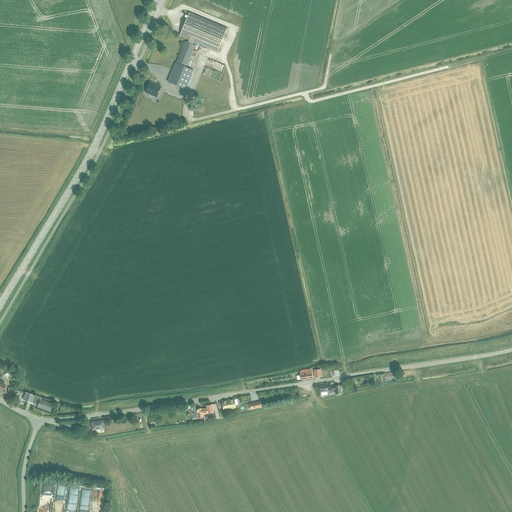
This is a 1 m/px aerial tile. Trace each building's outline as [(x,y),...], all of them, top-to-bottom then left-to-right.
[(188,43),(185,41),(168,82),(186,89),(193,71),(185,68),(195,45),(193,45),(194,42),(217,52),(227,29),(190,13),(180,36),(189,40),(188,43)] [(166,66),(170,56),(164,53),(159,63),(166,66)] [(161,87),(150,82),(146,92),(150,94),(151,92),(158,95),(160,90),(161,87)] [(300,375),(297,376),(297,378),(298,380),(300,380),(301,379),(301,380),(313,378),(312,375),(312,371),(310,372),(300,373),(300,375)] [(319,386),(320,389),(320,393),(320,394),(321,396),(325,395),(328,395),(329,395),(329,394),(329,392),(330,392),(331,391),(334,391),(335,392),(336,392),(336,394),(338,393),(341,393),(341,390),(340,385),(337,386),(335,386),(334,387),(333,387),(333,388),(332,388),(331,388),(331,386),(331,384),(329,385),(327,385),(323,386),(319,386)] [(26,393),(25,396),(27,397),(27,398),(26,400),(26,401),(28,401),(32,403),(32,401),(35,402),(39,403),(38,404),(37,407),(42,408),(44,409),(49,411),(50,411),(52,405),(41,401),(41,399),(42,399),(41,398),(26,393)] [(236,407),(234,400),(223,402),(224,410),(231,409),(231,408),(236,407)] [(200,408),(195,409),(197,418),(209,416),(209,417),(214,416),(213,412),(215,412),(217,419),(220,418),(217,408),(213,409),(212,405),(206,406),(207,409),(202,410),(202,408),(200,408)] [(103,421),(91,422),(92,433),(104,432),(104,429),(103,421)] [(51,484),(42,483),(41,498),(50,498),(50,490),(51,490),(51,484)] [(56,484),(55,497),(63,497),(64,485),(56,484)] [(66,511),(74,511),(76,500),(77,489),(70,488),(66,511)] [(41,498),(40,511),(48,511),(49,499),(41,498)]
